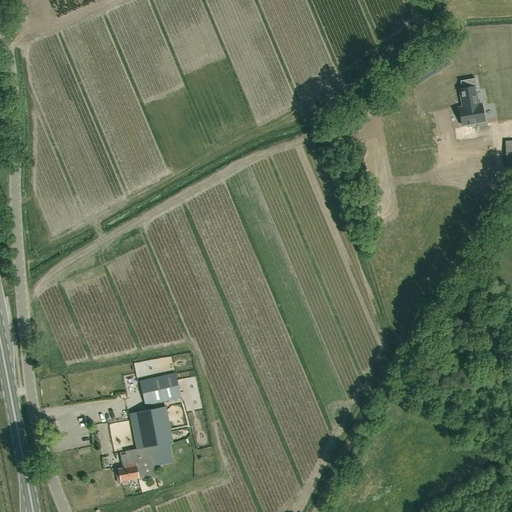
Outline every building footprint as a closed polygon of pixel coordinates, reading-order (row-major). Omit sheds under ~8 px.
[(491,59),(508,56),(507,49),(490,52),(491,59)] [(463,107),(459,108),(462,125),(484,121),(481,104),(478,105),(475,90),(477,90),(475,78),(460,81),(461,89),(459,89),(463,107)] [(420,91),(439,90),(439,82),(419,83),(420,91)] [(421,92),(422,100),(438,97),(437,90),(421,92)] [(446,131),(441,132),(447,161),(467,157),(455,103),(441,106),(446,131)] [(146,406),(181,398),(176,374),(141,382),(146,406)] [(119,471),(116,471),(118,484),(129,482),(129,480),(138,478),(138,480),(156,476),(154,467),(154,466),(150,446),(163,444),(158,417),(167,415),(165,407),(130,414),(137,449),(125,451),(128,464),(124,465),(124,468),(119,469),(119,471)]
